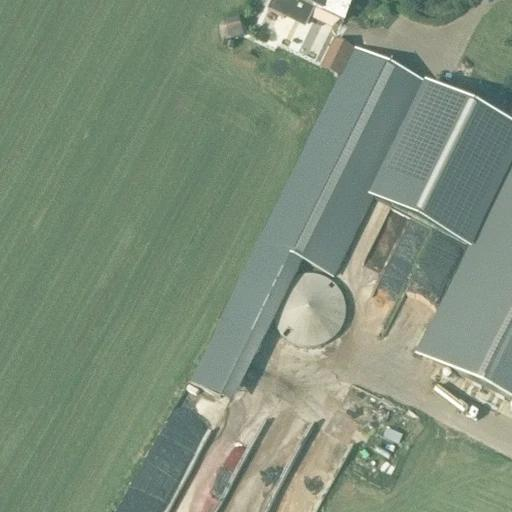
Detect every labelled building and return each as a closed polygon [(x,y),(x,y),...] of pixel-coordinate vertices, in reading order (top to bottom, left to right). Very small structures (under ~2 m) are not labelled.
[(344,23),(354,0),(273,0),(268,11),(285,19),(287,15),(308,25),(316,9),(344,23)] [(222,21),(218,28),(221,38),(228,41),(242,37),(247,31),(244,21),(236,17),(222,21)] [(323,69),(342,78),(262,242),(334,277),(374,197),(429,86),(336,41),(323,69)] [(511,172),(511,128),(429,86),(374,197),(474,248),(511,172)] [(419,359),(511,404),(511,172),(474,248),(419,359)] [(274,318),(275,322),(276,324),(277,327),(279,331),(280,334),(283,337),(285,339),(288,342),(290,343),(292,344),(296,346),(300,348),(303,348),(307,349),(310,349),(315,349),(317,349),(319,348),(322,347),(325,346),(329,344),(332,343),(335,340),(338,338),(340,335),(342,332),(343,329),(345,326),(346,323),(347,320),(347,317),(348,314),(348,312),(347,310),(347,307),(347,305),(346,302),(345,299),(343,294),(341,292),(340,290),(338,288),(337,286),(335,284),(333,283),(331,282),(328,280),(324,278),(321,277),(317,276),(314,276),(312,276),(307,276),(304,276),(301,277),(297,278),(294,279),(290,282),(287,284),(284,287),(282,290),(279,293),(277,296),(276,300),(275,304),(274,308),(274,310),(274,312),(274,315),(274,318)] [(248,511),(224,500),(252,441),(208,419),(163,511),(248,511)] [(294,475),(273,511),(305,511),(318,489),(294,475)]
